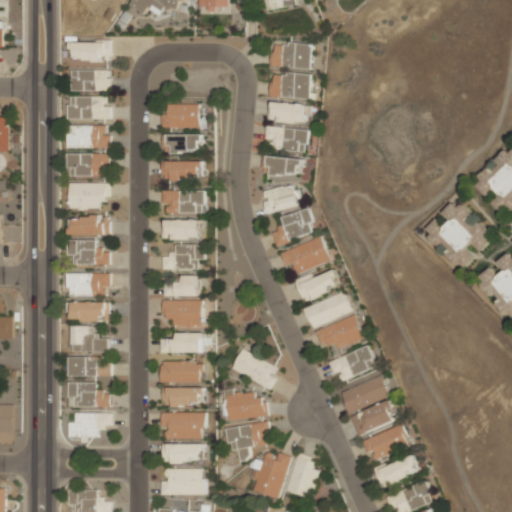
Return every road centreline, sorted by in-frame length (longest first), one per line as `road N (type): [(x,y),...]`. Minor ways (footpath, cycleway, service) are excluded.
road 1 (residential): [(245,85),(235,61),(214,52),(166,52),(147,60),(137,81),(137,511)]
road 2 (tertiary): [(48,511),(50,0)]
road 3 (tertiary): [(33,0),(34,511)]
road 4 (residential): [(366,511),(250,244),(237,162),(245,85)]
